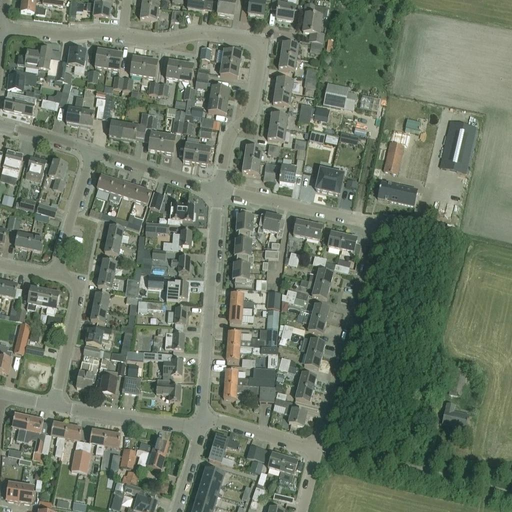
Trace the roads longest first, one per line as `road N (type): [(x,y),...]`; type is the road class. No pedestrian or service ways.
road 1 (residential): [(317,451),(369,238),(360,224),(220,194)]
road 2 (residential): [(124,39),(198,35),(251,43),(261,54),(254,109),(228,143),(220,194)]
road 3 (residential): [(199,428),(220,194)]
road 4 (residential): [(199,428),(55,406)]
road 5 (residential): [(55,406),(77,299),(68,279),(54,276)]
road 6 (residential): [(220,194),(92,153)]
road 7 (residential): [(54,276),(92,153)]
road 8 (residential): [(0,33),(124,39)]
road 9 (residential): [(317,451),(213,423),(199,428)]
